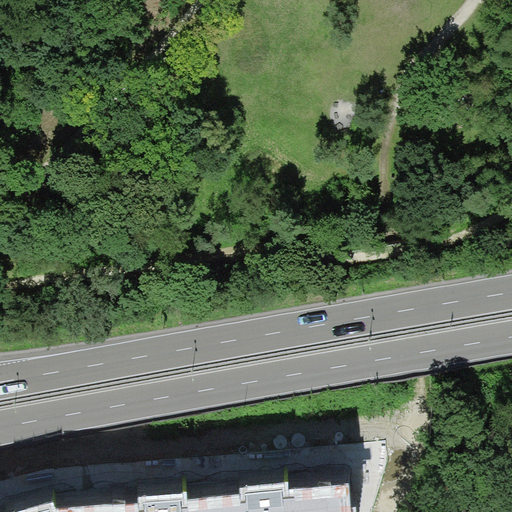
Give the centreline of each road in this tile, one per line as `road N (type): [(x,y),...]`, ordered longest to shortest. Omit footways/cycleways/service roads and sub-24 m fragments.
road 1 (secondary): [(0,428),(511,340)]
road 2 (secondary): [(511,293),(0,379)]
